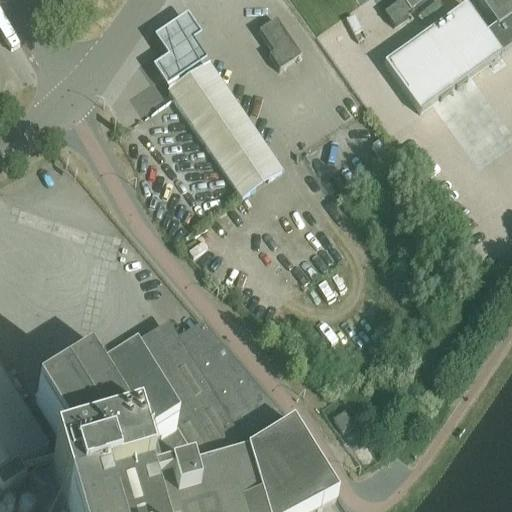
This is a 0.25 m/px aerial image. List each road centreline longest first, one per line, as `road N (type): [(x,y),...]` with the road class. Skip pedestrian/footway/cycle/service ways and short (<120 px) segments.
road 1 (unclassified): [(361,508),(149,242),(69,103)]
road 2 (unclassified): [(69,103),(147,0)]
